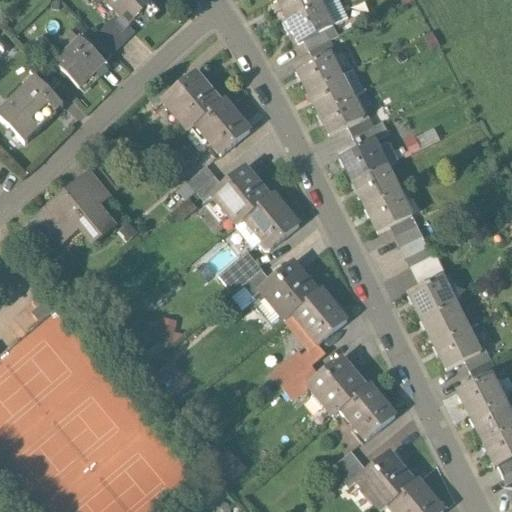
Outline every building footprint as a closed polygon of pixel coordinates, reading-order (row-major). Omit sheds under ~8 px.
[(97,0),(99,1),(100,0),(101,0),(116,15),(114,16),(115,18),(128,31),(129,30),(156,3),(153,0),(97,0)] [(317,0),(282,0),(277,3),(279,6),(282,12),(288,24),(321,7),(317,0)] [(336,0),(322,8),(332,29),(347,22),(336,0)] [(279,6),(272,9),(275,16),(282,12),(279,6)] [(321,7),(288,24),(299,46),(303,44),(325,33),(332,29),(322,8),(321,7)] [(115,18),(94,38),(113,57),(135,35),(129,30),(128,31),(115,18)] [(325,33),(303,44),(309,54),(330,44),(325,33)] [(80,42),(53,67),(78,93),(105,68),(80,42)] [(330,44),(309,54),(314,65),(330,57),(331,58),(336,56),(330,44)] [(314,65),(297,74),(307,95),(341,78),(331,58),(330,57),(314,65)] [(54,85),(38,68),(28,77),(45,94),(54,85)] [(173,94),(162,103),(162,104),(187,134),(195,127),(220,106),(195,76),(173,94)] [(341,78),(307,95),(318,117),(352,100),(341,78)] [(46,100),(30,84),(0,114),(0,123),(24,148),(62,109),(49,97),(46,100)] [(165,85),(147,100),(155,110),(162,104),(162,103),(173,94),(165,85)] [(352,100),(318,117),(329,139),(347,130),(363,122),(362,121),(352,100)] [(249,134),(224,103),(220,106),(195,127),(220,158),(249,134)] [(368,118),(362,121),(363,122),(347,130),(352,141),(374,130),(368,118)] [(374,130),(352,141),(357,152),(373,144),(374,145),(380,142),(374,130)] [(357,152),(339,161),(352,186),(383,171),(375,156),(379,155),(374,145),(373,144),(357,152)] [(117,191),(98,168),(87,177),(106,200),(117,191)] [(215,178),(207,168),(188,184),(190,186),(196,194),(215,178)] [(383,171),(352,186),(364,211),(395,196),(388,182),(391,180),(386,169),(383,171)] [(223,187),(211,197),(212,198),(236,228),(244,222),(270,201),(244,170),(223,187)] [(87,177),(35,220),(48,234),(59,248),(61,247),(57,243),(81,224),(94,240),(90,244),(91,246),(112,229),(96,208),(106,200),(87,177)] [(215,178),(196,194),(205,204),(212,198),(211,197),(223,187),(215,178)] [(190,186),(180,194),(186,202),(196,194),(190,186)] [(422,214),(409,189),(398,194),(404,206),(401,207),(408,222),(411,220),(422,214)] [(395,196),(364,211),(377,237),(391,230),(408,222),(401,207),(404,206),(398,194),(395,196)] [(270,201),(244,222),(269,252),(298,228),(273,198),(270,201)] [(48,234),(35,220),(17,235),(32,253),(47,241),(44,238),(48,234)] [(408,222),(391,230),(396,240),(417,230),(411,220),(408,222)] [(417,230),(396,240),(401,250),(422,240),(417,230)] [(422,240),(401,250),(406,260),(426,250),(422,240)] [(426,250),(406,260),(411,271),(431,260),(426,250)] [(261,274),(246,255),(217,279),(233,298),(243,290),(261,274)] [(431,260),(411,271),(421,291),(441,281),(442,283),(446,281),(434,259),(431,260)] [(269,284),(259,293),(284,324),(292,317),(317,296),(292,265),(269,284)] [(261,274),(243,290),(251,300),(259,293),(269,284),(261,274)] [(421,291),(408,298),(420,323),(450,308),(443,294),(447,292),(442,283),(441,281),(421,291)] [(317,296),(292,317),(317,348),(346,324),(321,293),(317,296)] [(450,308),(420,323),(433,348),(463,333),(456,319),(459,317),(454,306),(450,308)] [(463,333),(433,348),(445,373),(463,364),(475,358),(468,344),(472,342),(466,331),(463,333)] [(484,352),(478,355),(479,356),(475,358),(463,364),(469,375),(490,365),(484,352)] [(310,370),(298,356),(271,379),(282,393),(292,385),(310,370)] [(318,379),(307,389),(332,419),(340,413),(365,392),(340,361),(318,379)] [(490,365),(469,375),(474,386),(490,378),(491,379),(496,377),(490,365)] [(310,370),(292,385),(301,395),(307,389),(318,379),(310,370)] [(474,386),(456,395),(469,421),(499,405),(492,391),(496,389),(491,379),(490,378),(474,386)] [(269,379),(257,389),(266,400),(278,390),(269,379)] [(365,392),(340,413),(366,443),(395,419),(369,389),(365,392)] [(499,405),(469,421),(482,446),(511,430),(505,416),(509,414),(503,404),(499,405)] [(511,430),(482,446),(494,471),(496,470),(511,461),(511,430)] [(359,465),(351,455),(332,471),(340,480),(359,465)] [(413,487),(388,457),(367,474),(355,484),(356,485),(377,511),(383,511),(388,508),(413,487)] [(511,461),(496,470),(502,481),(511,475),(511,461)] [(367,474),(359,465),(340,480),(349,491),(356,485),(355,484),(367,474)] [(511,475),(502,481),(507,492),(511,489),(511,475)] [(413,487),(388,508),(391,511),(440,511),(417,484),(413,487)]
